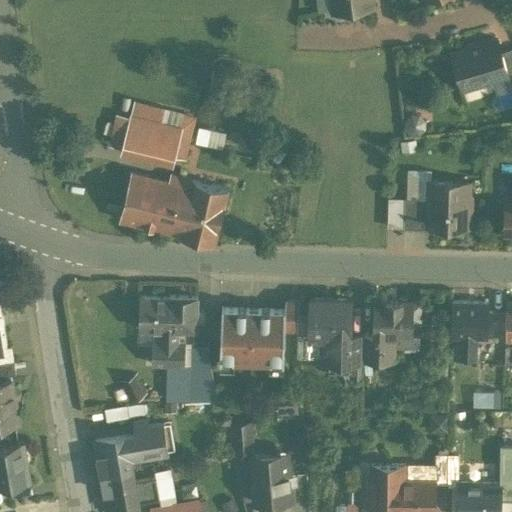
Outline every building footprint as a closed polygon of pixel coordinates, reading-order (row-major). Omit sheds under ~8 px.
[(371,0),(332,0),(334,9),(372,4),(371,0)] [(497,37),(452,51),(463,87),(465,86),(463,81),(477,77),(479,82),(506,74),(508,73),(501,50),(497,37)] [(511,46),(501,50),(508,73),(506,74),(510,85),(511,84),(511,46)] [(189,129),(129,115),(123,142),(182,156),(189,129)] [(192,184),(130,170),(120,218),(181,232),(192,184)] [(228,187),(193,179),(192,184),(181,232),(216,242),(228,187)] [(468,181),(430,180),(430,197),(429,224),(430,224),(467,225),(468,181)] [(430,197),(404,197),(404,227),(430,228),(430,224),(429,224),(430,197)] [(197,294),(169,294),(169,328),(179,328),(193,328),(196,328),(197,294)] [(169,296),(145,296),(143,296),(142,297),(140,299),(140,301),(139,327),(143,328),(160,328),(169,328),(169,296)] [(352,298),(309,296),(308,330),(308,336),(324,336),(323,356),(323,358),(351,359),(351,333),(352,298)] [(413,300),(373,299),(372,334),(395,335),(395,347),(419,347),(419,335),(412,335),(413,319),(420,319),(420,302),(413,302),(413,300)] [(488,301),(452,300),(451,300),(451,335),(459,335),(459,345),(453,345),(453,357),(476,358),(476,335),(487,335),(488,301)] [(283,308),(223,306),(223,305),(222,305),(220,359),(222,360),(222,355),(232,355),(232,359),(271,361),(271,356),(281,357),(281,362),(283,362),(285,307),(283,307),(283,308)] [(160,328),(143,328),(142,341),(152,341),(153,340),(159,340),(160,328)] [(159,340),(153,340),(152,341),(152,363),(169,363),(169,328),(160,328),(159,340)] [(179,328),(169,328),(169,363),(185,363),(185,342),(185,340),(178,340),(179,328)] [(193,328),(179,328),(178,340),(185,340),(185,342),(193,342),(193,328)] [(324,336),(308,336),(308,330),(297,330),(296,355),(323,356),(324,336)] [(362,334),(351,333),(351,359),(362,359),(362,334)] [(372,334),(362,334),(362,359),(394,360),(395,347),(395,335),(372,334)] [(208,342),(193,342),(192,400),(218,398),(208,355),(208,342)] [(7,345),(0,346),(0,360),(13,359),(11,345),(7,345)] [(13,359),(0,360),(0,376),(15,374),(13,359)] [(468,367),(452,366),(451,394),(464,394),(468,367)] [(12,379),(0,380),(0,424),(19,421),(12,379)] [(282,393),(283,409),(301,408),(300,392),(282,393)] [(464,394),(451,394),(451,406),(477,406),(477,394),(464,394)] [(137,431),(95,439),(101,473),(132,467),(130,455),(166,449),(162,421),(148,424),(146,417),(135,419),(137,431)] [(250,421),(233,422),(234,445),(252,443),(250,421)] [(21,441),(0,444),(0,484),(27,480),(21,441)] [(276,451),(253,453),(253,462),(251,462),(255,501),(291,498),(291,496),(290,496),(287,460),(288,460),(288,459),(276,460),(276,451)] [(448,453),(434,453),(434,463),(434,477),(436,477),(436,482),(447,482),(448,454),(448,453)] [(475,455),(448,454),(447,482),(459,482),(474,482),(475,455)] [(434,463),(371,462),(370,476),(370,502),(370,511),(386,511),(434,511),(436,482),(436,477),(434,477),(434,463)] [(155,476),(135,480),(133,468),(132,468),(132,467),(101,473),(107,507),(107,511),(113,511),(125,510),(124,504),(160,498),(157,486),(156,476),(155,476)] [(166,470),(155,472),(155,476),(156,476),(157,486),(169,484),(166,470)] [(370,476),(358,476),(358,501),(370,502),(370,476)] [(474,482),(459,482),(458,511),(498,511),(499,482),(474,482)]
